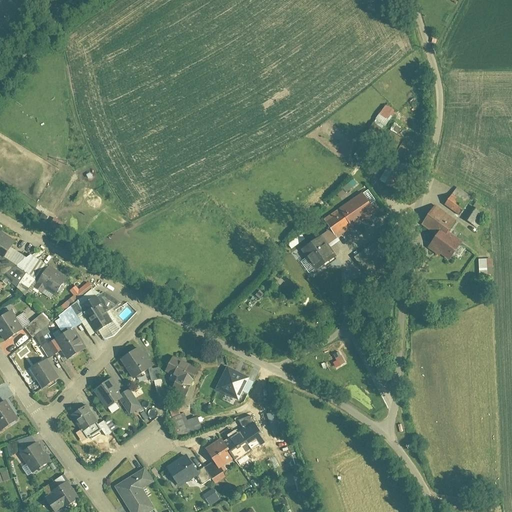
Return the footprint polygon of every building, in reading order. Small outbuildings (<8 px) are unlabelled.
[(372,122),(382,128),(394,109),(384,103),(372,122)] [(409,129),(404,140),(418,146),(423,135),(409,129)] [(397,188),(402,173),(383,167),(379,182),(397,188)] [(451,194),(442,208),(457,218),(466,204),(451,194)] [(322,221),(334,239),(373,213),(360,195),(322,221)] [(468,208),(460,221),(471,228),(479,215),(468,208)] [(432,210),(424,222),(438,232),(444,236),(452,223),(432,210)] [(0,231),(0,260),(2,262),(15,241),(0,231)] [(438,232),(427,248),(448,262),(459,247),(444,236),(438,232)] [(318,242),(302,252),(315,273),(331,262),(318,242)] [(16,248),(6,260),(16,267),(25,255),(16,248)] [(29,257),(20,271),(37,282),(46,267),(29,257)] [(478,261),(478,279),(490,280),(491,261),(478,261)] [(49,270),(37,284),(56,299),(67,284),(49,270)] [(98,334),(105,343),(136,317),(127,306),(110,320),(95,302),(79,316),(96,336),(98,334)] [(68,312),(59,317),(67,329),(75,324),(68,312)] [(9,314),(0,319),(0,335),(4,342),(20,333),(9,314)] [(45,329),(40,332),(45,341),(50,338),(45,329)] [(69,333),(55,341),(66,360),(80,352),(69,333)] [(136,352),(120,362),(132,381),(148,371),(136,352)] [(186,397),(190,387),(192,388),(200,368),(173,357),(165,377),(175,381),(171,391),(186,397)] [(46,362),(29,371),(41,391),(57,382),(46,362)] [(249,376),(225,364),(213,387),(237,399),(242,390),(247,393),(252,382),(247,380),(249,376)] [(107,384),(93,393),(107,414),(121,404),(107,384)] [(132,417),(142,411),(130,393),(120,400),(132,417)] [(0,432),(16,420),(13,417),(1,401),(0,402),(0,432)] [(180,403),(166,409),(170,419),(184,413),(180,403)] [(86,406),(70,415),(82,435),(97,426),(86,406)] [(265,414),(273,434),(283,430),(275,410),(265,414)] [(237,418),(241,429),(254,424),(249,413),(237,418)] [(176,422),(181,439),(201,432),(195,415),(176,422)] [(95,429),(103,442),(112,436),(104,424),(95,429)] [(208,453),(220,471),(248,454),(236,435),(208,453)] [(9,455),(16,452),(12,441),(5,444),(9,455)] [(30,444),(14,457),(29,475),(45,462),(30,444)] [(169,469),(180,489),(200,478),(189,458),(169,469)] [(211,462),(202,468),(211,482),(220,475),(211,462)] [(5,467),(0,468),(0,475),(2,481),(9,478),(5,467)] [(132,478),(114,490),(128,511),(147,511),(152,509),(141,492),(151,485),(142,472),(132,478)] [(50,511),(57,511),(61,509),(64,511),(65,511),(81,500),(63,478),(47,491),(51,497),(43,503),(50,511)] [(205,500),(209,508),(222,502),(218,494),(205,500)]
